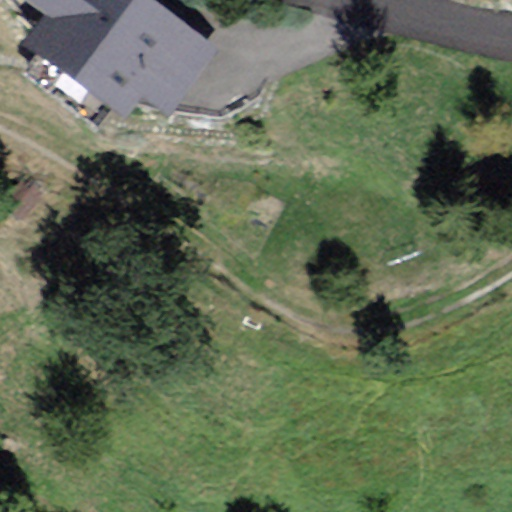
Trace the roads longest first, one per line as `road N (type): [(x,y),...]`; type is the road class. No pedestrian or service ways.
road 1 (track): [(511,272),(418,318),(362,330),(314,329),(0,124)]
road 2 (tertiary): [(343,0),(511,34)]
